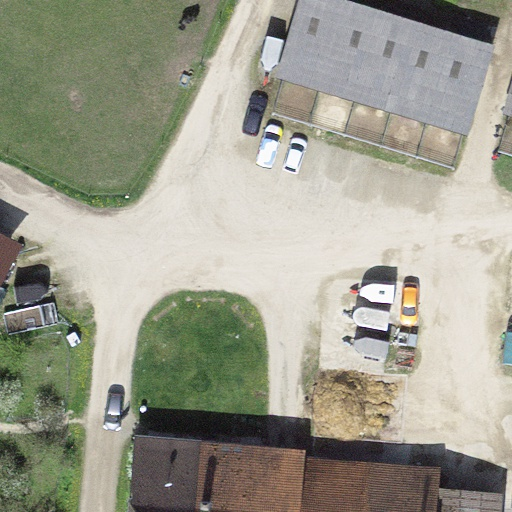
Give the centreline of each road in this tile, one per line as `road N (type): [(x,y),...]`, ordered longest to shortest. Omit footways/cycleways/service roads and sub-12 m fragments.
road 1 (track): [(147,240),(296,246),(511,226)]
road 2 (track): [(147,240),(118,322),(94,511)]
road 3 (track): [(255,0),(147,240)]
road 4 (track): [(0,181),(68,216),(147,240)]
